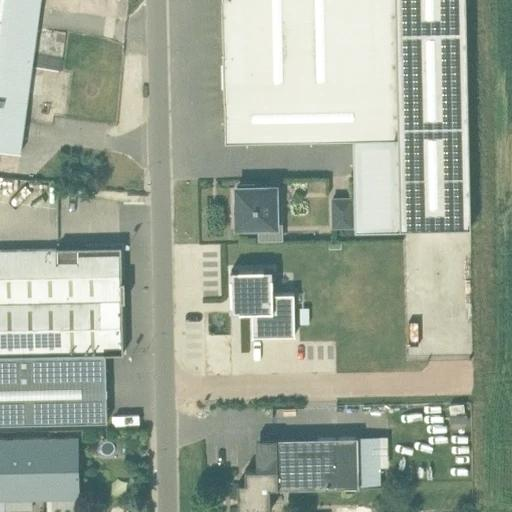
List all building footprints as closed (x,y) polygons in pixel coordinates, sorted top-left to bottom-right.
[(0,0),(0,149),(21,153),(41,0),(0,0)] [(223,0),(226,129),(226,140),(353,137),(354,137),(356,229),(403,228),(471,227),(466,0),(223,0)] [(234,192),(235,207),(237,207),(238,226),(260,225),(260,239),(282,238),(281,206),(276,206),(276,186),(256,187),(256,184),(241,184),(241,187),(237,187),(237,192),(234,192)] [(333,198),(334,226),(353,226),(353,198),(333,198)] [(0,249),(0,355),(107,352),(123,351),(120,247),(0,249)] [(273,269),(231,270),(232,312),(253,311),(253,335),(295,334),(295,292),(274,293),(273,269)] [(107,352),(0,355),(0,423),(108,422),(107,352)] [(238,483),(239,511),(271,511),(271,488),(359,486),(358,436),(263,438),(257,445),(257,469),(245,470),(246,483),(238,483)] [(0,438),(0,498),(80,497),(79,437),(0,438)]
